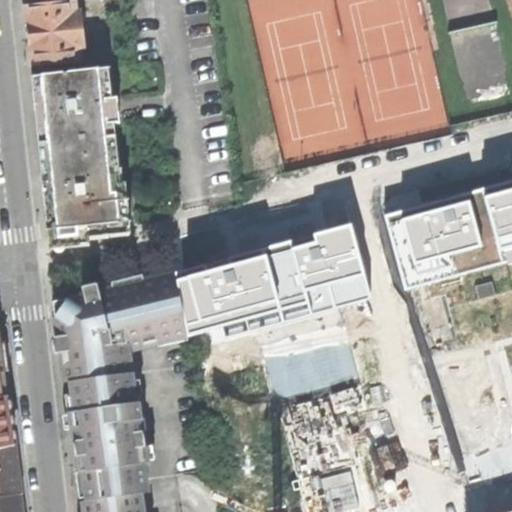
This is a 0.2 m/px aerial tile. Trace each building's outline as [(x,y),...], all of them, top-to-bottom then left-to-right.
[(32,66),(81,61),(80,48),(85,48),(81,12),(76,12),(75,0),(25,6),(28,37),(32,66)] [(108,27),(104,0),(92,0),(96,29),(108,27)] [(50,242),(90,237),(90,230),(131,226),(126,182),(116,183),(109,123),(120,121),(118,97),(107,98),(103,68),(39,76),(41,92),(34,93),(35,102),(36,110),(42,110),(50,173),(43,174),(44,183),(44,191),(51,191),(53,203),(46,204),(50,242)] [(511,184),(384,218),(403,290),(511,261),(511,184)] [(291,243),(176,275),(187,331),(188,335),(221,325),(225,338),(372,298),(351,226),(314,236),(316,244),(293,250),(291,243)] [(68,359),(71,381),(131,372),(128,348),(155,341),(156,337),(187,331),(176,275),(175,272),(70,297),(56,316),(59,336),(65,335),(68,359)] [(425,300),(436,339),(460,332),(449,293),(425,300)] [(83,471),(87,500),(141,493),(141,492),(137,461),(147,460),(139,400),(135,401),(131,372),(71,381),(75,409),(77,426),(73,427),(79,471),(83,471)] [(7,397),(0,397),(0,449),(14,446),(10,419),(7,397)] [(0,449),(0,497),(20,494),(16,468),(14,446),(0,449)] [(143,511),(141,493),(87,500),(83,501),(84,511),(143,511)] [(0,511),(21,511),(20,494),(0,497),(0,511)]
